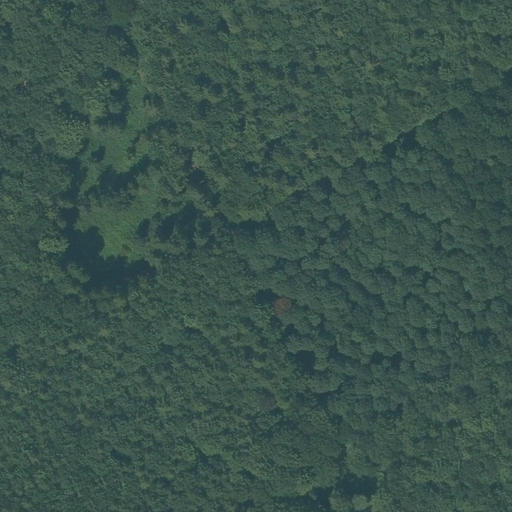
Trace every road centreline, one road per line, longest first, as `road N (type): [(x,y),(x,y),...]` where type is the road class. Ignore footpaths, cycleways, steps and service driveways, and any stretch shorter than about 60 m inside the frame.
road 1 (track): [(383,511),(229,227)]
road 2 (track): [(229,227),(511,75)]
road 3 (track): [(0,350),(229,227)]
road 4 (track): [(229,227),(105,0)]
